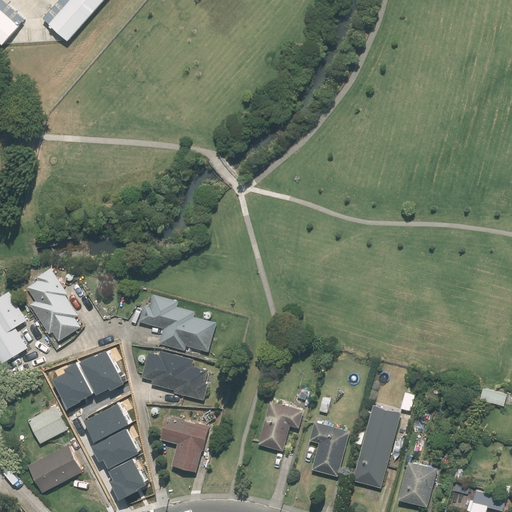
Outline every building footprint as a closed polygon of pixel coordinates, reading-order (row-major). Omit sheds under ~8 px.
[(102,0),(74,0),(63,13),(80,26),(102,0)] [(80,26),(63,13),(37,43),(55,58),(80,26)] [(0,22),(0,55),(9,64),(26,46),(0,22)] [(41,275),(40,273),(28,280),(31,285),(29,286),(37,300),(31,304),(50,335),(55,332),(60,341),(83,327),(76,317),(81,314),(53,268),(41,275)] [(0,363),(1,366),(31,349),(18,327),(28,321),(11,291),(0,297),(0,363)] [(197,311),(178,306),(180,300),(154,294),(151,306),(145,304),(140,322),(165,329),(161,344),(186,350),(188,345),(211,351),(218,323),(195,317),(197,311)] [(210,370),(194,366),(196,359),(162,351),(161,354),(150,352),(144,377),(154,379),(153,384),(177,389),(176,392),(206,400),(210,383),(207,382),(210,370)] [(293,397),(308,399),(309,395),(316,396),(318,382),(296,378),(293,397)] [(509,392),(485,386),(481,399),(506,406),(509,392)] [(332,398),(324,396),(321,411),(329,413),(332,398)] [(301,428),(305,410),(272,401),(261,444),(285,450),(292,425),(301,428)] [(141,427),(135,403),(123,405),(129,430),(141,427)] [(123,404),(77,414),(84,442),(129,432),(129,430),(123,405),(123,404)] [(375,404),(355,480),(383,487),(403,412),(375,404)] [(57,406),(29,419),(41,443),(69,430),(57,406)] [(180,443),(174,465),(198,471),(204,450),(205,450),(211,426),(169,414),(162,439),(180,443)] [(314,470),(340,476),(351,431),(326,424),(317,422),(312,440),(321,442),(314,470)] [(44,492),(85,471),(72,444),(31,465),(44,492)] [(441,468),(411,460),(401,500),(430,507),(441,468)] [(507,497),(477,490),(475,501),(472,501),(469,511),(487,511),(489,507),(504,511),(507,497)]
